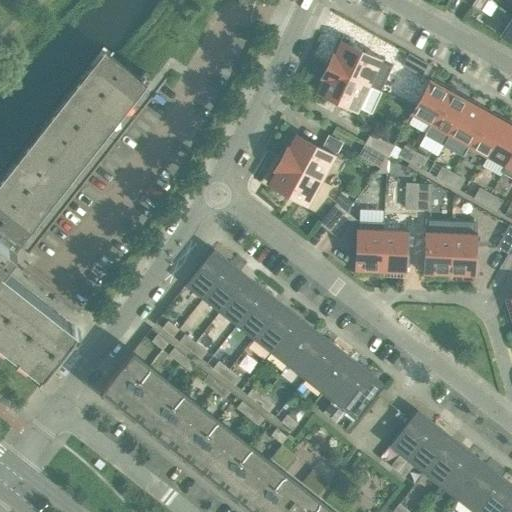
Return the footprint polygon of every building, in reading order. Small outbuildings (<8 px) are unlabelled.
[(479,10),(485,0),(474,0),(471,5),(479,10)] [(511,18),(502,33),(511,40),(511,18)] [(391,65),(337,40),(325,65),(379,90),(391,65)] [(72,330),(0,272),(0,267),(19,243),(15,240),(141,80),(110,55),(113,53),(111,51),(0,192),(0,339),(40,371),(72,330)] [(430,66),(408,54),(402,65),(424,77),(430,66)] [(357,110),(368,86),(379,91),(379,90),(325,65),(314,90),(357,110)] [(430,124),(449,90),(429,79),(410,113),(430,124)] [(443,145),(468,101),(449,90),(430,124),(448,134),(442,145),(443,145)] [(462,156),(487,112),(468,101),(443,145),(462,156)] [(486,156),(506,122),(487,112),(462,156),(463,156),(468,146),(486,156)] [(502,173),(511,155),(511,125),(506,122),(486,156),(505,166),(501,172),(502,173)] [(393,145),(371,133),(364,144),(386,156),(393,145)] [(320,180),(334,156),(292,134),(279,158),(320,180)] [(386,156),(364,144),(358,155),(380,167),(386,156)] [(409,162),(415,152),(404,146),(398,156),(409,162)] [(420,168),(426,158),(415,152),(409,162),(420,168)] [(511,155),(502,173),(511,178),(511,155)] [(320,180),(279,158),(266,181),(307,204),(320,180)] [(447,183),(453,173),(441,167),(436,177),(447,183)] [(458,189),(463,179),(453,173),(447,183),(458,189)] [(417,209),(418,184),(406,183),(405,208),(417,209)] [(430,209),(431,184),(418,184),(417,209),(430,209)] [(485,204),(490,194),(479,188),(473,198),(485,204)] [(495,210),(501,200),(490,194),(485,204),(495,210)] [(330,232),(346,212),(335,204),(320,223),(330,232)] [(339,239),(355,219),(346,212),(330,232),(339,239)] [(449,273),(451,221),(427,219),(425,272),(449,273)] [(380,270),(382,222),(358,221),(356,269),(380,270)] [(472,274),(475,222),(451,221),(449,273),(472,274)] [(403,271),(405,230),(383,229),(383,222),(382,222),(380,270),(403,271)] [(507,253),(511,244),(511,226),(509,225),(496,247),(507,253)] [(202,298),(230,263),(212,249),(184,284),(202,298)] [(219,312),(247,276),(230,263),(202,298),(219,312)] [(236,325),(264,289),(247,276),(219,312),(236,325)] [(253,338),(281,303),(264,289),(236,325),(253,338)] [(270,352),(298,316),(281,303),(253,338),(270,352)] [(287,365),(315,330),(298,316),(270,352),(287,365)] [(178,329),(167,320),(161,327),(172,336),(178,329)] [(304,379),(332,343),(315,330),(287,365),(304,379)] [(167,342),(156,334),(151,341),(162,349),(167,342)] [(195,342),(184,334),(178,341),(189,350),(195,342)] [(206,351),(195,342),(189,350),(200,358),(206,351)] [(321,392),(349,356),(332,343),(304,379),(321,392)] [(184,356),(173,347),(168,354),(179,363),(184,356)] [(327,511),(128,355),(102,388),(258,511),(327,511)] [(195,365),(184,356),(179,363),(190,371),(195,365)] [(328,417),(366,370),(349,356),(321,392),(331,400),(322,412),(328,417)] [(223,376),(229,369),(218,360),(212,368),(223,376)] [(240,378),(229,369),(223,376),(234,385),(240,378)] [(356,419),(382,386),(384,384),(366,370),(328,417),(335,423),(345,411),(356,419)] [(218,383),(207,374),(202,381),(213,390),(218,383)] [(229,391),(218,383),(213,390),(224,398),(229,391)] [(263,396),(252,387),(246,394),(257,403),(263,396)] [(274,404),(263,396),(257,403),(268,412),(274,404)] [(252,410),(241,401),(236,408),(247,416),(252,410)] [(396,471),(434,423),(416,409),(388,445),(399,453),(390,465),(396,471)] [(263,418),(252,410),(247,416),(258,425),(263,418)] [(291,430),(297,423),(286,414),(280,421),(291,430)] [(423,472),(451,437),(434,423),(396,471),(403,476),(412,464),(423,472)] [(281,443),(286,436),(275,428),(270,435),(281,443)] [(440,486),(468,450),(451,437),(423,472),(440,486)] [(457,499),(485,463),(468,450),(440,486),(457,499)] [(473,511),(502,477),(485,463),(457,499),(473,511)] [(501,511),(511,498),(511,484),(502,477),(473,511),(501,511)] [(511,511),(511,498),(501,511),(511,511)] [(395,511),(408,511),(409,511),(399,503),(393,510),(395,511)]
